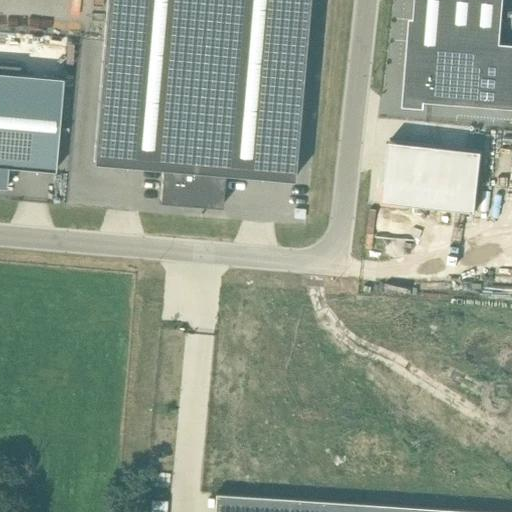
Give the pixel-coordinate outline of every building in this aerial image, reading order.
[(308,0),(106,0),(92,163),(162,169),(159,202),(220,207),(223,174),(293,180),(308,0)] [(410,80),(408,98),(426,99),(426,100),(442,101),(442,100),(454,101),(511,106),(511,42),(501,41),(504,0),(415,0),(409,80),(410,80)] [(0,72),(0,186),(7,187),(7,186),(6,186),(6,182),(8,167),(55,171),(63,78),(0,72)] [(480,150),(389,139),(389,140),(384,187),(382,201),(402,204),(476,212),(483,150),(480,150)] [(151,500),(150,511),(166,511),(167,501),(151,500)]
